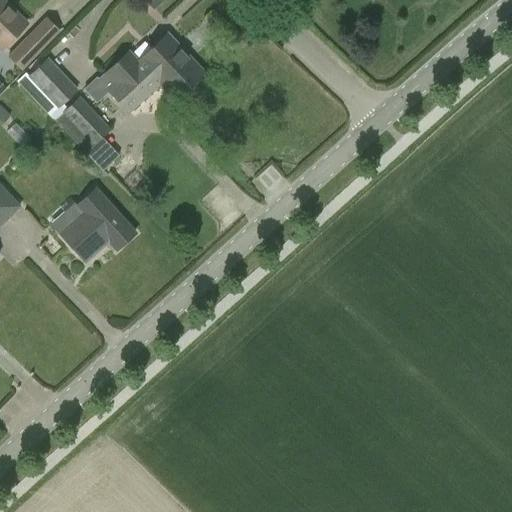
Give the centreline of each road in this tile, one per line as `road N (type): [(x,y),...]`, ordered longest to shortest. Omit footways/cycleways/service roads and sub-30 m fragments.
road 1 (tertiary): [(0,462),(378,121)]
road 2 (tertiary): [(378,121),(511,5)]
road 3 (unclassified): [(378,121),(256,0)]
